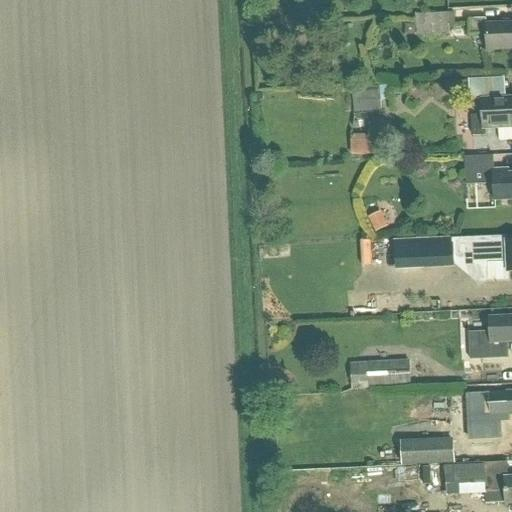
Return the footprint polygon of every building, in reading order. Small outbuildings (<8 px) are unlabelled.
[(308,1),(297,5),(303,21),(314,18),(308,1)] [(416,37),(455,35),(454,14),(415,16),(416,37)] [(511,25),(486,26),(486,20),(470,21),(470,36),(487,35),(488,52),(511,51),(511,25)] [(354,116),(381,114),(378,88),(351,91),(354,116)] [(473,138),(486,137),(485,131),(511,129),(511,98),(482,100),(483,117),(472,118),(473,138)] [(351,136),(351,156),(374,156),(374,136),(351,136)] [(511,175),(508,176),(508,172),(494,173),(493,159),(465,160),(467,187),(494,186),(495,203),(511,202),(511,175)] [(375,233),(387,227),(380,213),(368,219),(375,233)] [(511,273),(511,243),(508,243),(508,238),(473,240),(474,264),(507,262),(508,273),(511,273)] [(451,240),(395,242),(396,270),(453,268),(451,240)] [(471,360),(508,359),(507,343),(511,342),(511,318),(490,320),(491,334),(470,335),(471,360)] [(352,391),(410,387),(408,362),(350,365),(352,391)] [(508,395),(469,397),(471,441),(500,439),(500,421),(509,421),(509,416),(511,415),(511,394),(508,395)] [(450,442),(399,444),(400,468),(451,465),(450,442)] [(507,464),(483,465),(485,494),(485,506),(506,505),(511,504),(511,479),(508,479),(507,464)]
